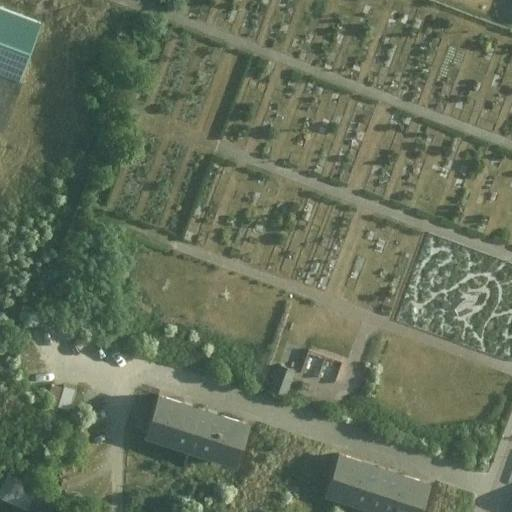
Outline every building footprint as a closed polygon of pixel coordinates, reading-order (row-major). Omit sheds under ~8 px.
[(0,123),(39,22),(0,7),(0,123)] [(282,362),(272,387),(288,393),(298,368),(282,362)] [(253,430),(160,401),(148,437),(241,467),(253,430)] [(425,511),(434,485),(343,457),(329,500),(369,511),(425,511)] [(29,511),(32,508),(0,495),(0,511),(29,511)]
